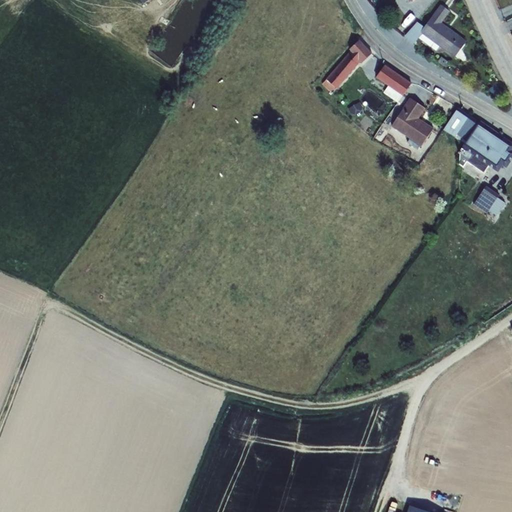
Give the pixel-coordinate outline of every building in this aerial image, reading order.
[(417,22),(405,37),(414,44),(418,38),(436,51),(439,46),(454,58),(467,42),(442,23),(450,12),(440,5),(424,28),(417,22)] [(351,51),(326,80),(337,89),(361,62),(362,63),(372,54),(360,41),(349,50),(351,51)] [(441,57),(438,62),(445,67),(449,62),(441,57)] [(385,66),(375,79),(388,87),(383,93),(398,103),(411,84),(385,66)] [(495,85),(489,90),(495,96),(501,91),(495,85)] [(410,99),(391,127),(421,147),(433,128),(419,119),(425,109),(410,99)] [(360,102),(348,109),(351,114),(355,115),(361,112),(362,107),(360,102)] [(467,142),(479,123),(458,108),(443,130),(455,138),(457,135),(467,142)] [(479,123),(467,142),(460,151),(460,165),(463,167),(467,162),(484,173),(489,167),(498,173),(503,166),(507,169),(511,160),(511,143),(480,121),(479,123)] [(383,127),(375,139),(382,143),(389,132),(383,127)] [(486,187),(474,205),(487,214),(489,211),(496,216),(505,203),(498,198),(499,196),(486,187)]
